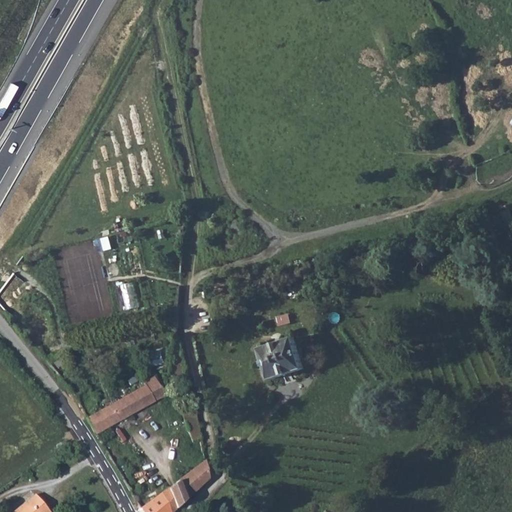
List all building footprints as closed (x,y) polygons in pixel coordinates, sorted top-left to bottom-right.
[(511,209),(511,208),(503,212),(511,231),(511,209)] [(128,308),(140,305),(134,281),(122,284),(128,308)] [(188,382),(178,326),(171,378),(179,377),(181,383),(188,382)] [(295,337),(261,349),(271,378),(305,366),(295,337)] [(88,388),(73,396),(94,434),(162,396),(152,377),(142,383),(143,385),(100,409),(88,388)] [(196,454),(201,452),(190,395),(175,401),(196,454)] [(159,493),(167,511),(169,511),(206,477),(202,461),(159,493)] [(167,511),(159,493),(138,507),(140,511),(167,511)] [(48,511),(33,494),(11,511),(48,511)]
